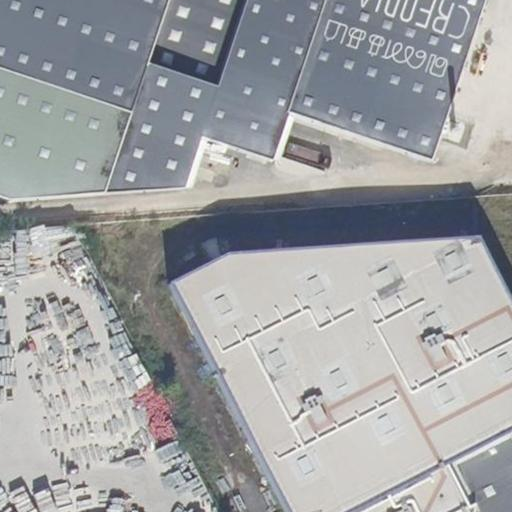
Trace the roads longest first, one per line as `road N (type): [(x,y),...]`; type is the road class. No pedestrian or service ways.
road 1 (unknown): [(0,215),(324,204),(473,185),(511,171)]
road 2 (unknown): [(47,457),(30,346),(16,302),(0,289)]
road 3 (unknown): [(156,511),(142,481),(47,457)]
